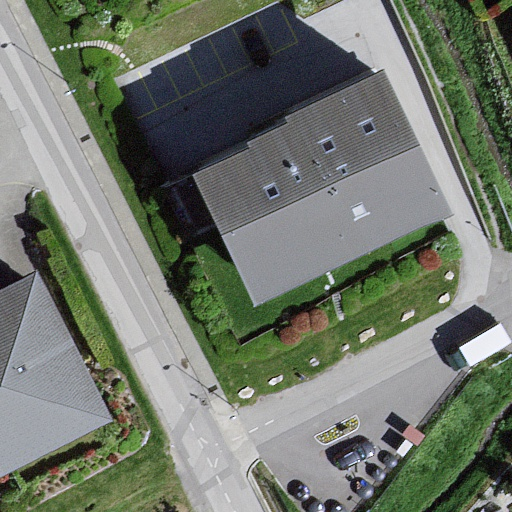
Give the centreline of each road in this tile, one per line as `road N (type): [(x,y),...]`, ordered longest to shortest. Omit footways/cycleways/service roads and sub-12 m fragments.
road 1 (tertiary): [(212,466),(0,59)]
road 2 (residential): [(511,312),(212,466)]
